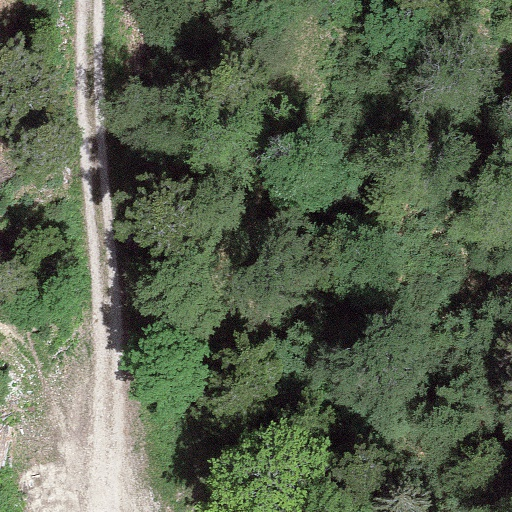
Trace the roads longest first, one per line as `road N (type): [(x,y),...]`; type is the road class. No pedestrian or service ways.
road 1 (track): [(179,511),(310,0)]
road 2 (track): [(106,511),(112,412),(88,74),(91,0)]
